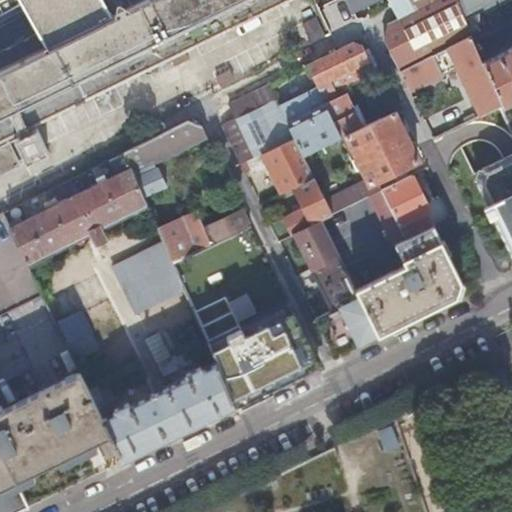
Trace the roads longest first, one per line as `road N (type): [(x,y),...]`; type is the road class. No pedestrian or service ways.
road 1 (residential): [(499,299),(366,22),(201,100),(337,382)]
road 2 (residential): [(79,511),(337,382)]
road 3 (unknown): [(201,100),(0,192)]
road 4 (residential): [(337,382),(499,299)]
